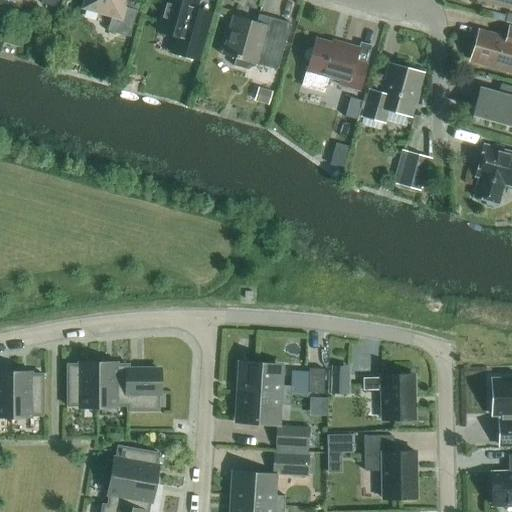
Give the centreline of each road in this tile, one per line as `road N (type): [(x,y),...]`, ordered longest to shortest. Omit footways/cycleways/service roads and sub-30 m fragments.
road 1 (residential): [(446,511),(443,348),(354,328),(212,318)]
road 2 (residential): [(212,318),(116,321),(0,340)]
road 3 (residential): [(200,511),(212,318)]
